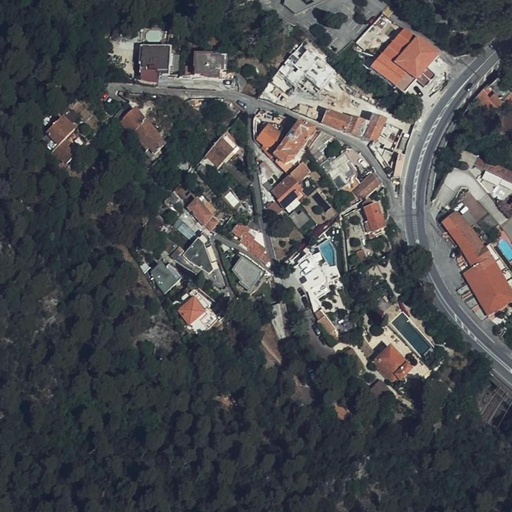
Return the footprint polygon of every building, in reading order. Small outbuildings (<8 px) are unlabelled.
[(295,12),(299,8),(290,0),(280,0),(277,3),(289,14),(293,10),(295,12)] [(487,7),(483,20),(492,23),(496,10),(487,7)] [(372,26),(357,43),(364,50),(379,33),(372,26)] [(415,83),(426,70),(437,56),(404,29),(371,70),(405,95),(415,83)] [(303,44),(265,86),(280,99),(317,56),(303,44)] [(157,72),(169,74),(171,47),(142,46),(141,55),(138,55),(138,61),(144,62),(143,68),(157,69),(157,72)] [(192,65),(191,73),(195,74),(195,77),(218,79),(218,72),(222,73),(222,61),(211,60),(211,57),(194,56),(194,66),(192,65)] [(438,80),(426,70),(415,83),(427,92),(438,80)] [(497,95),(485,118),(504,101),(506,103),(508,101),(511,104),(511,103),(511,86),(501,75),(492,83),(490,81),(487,84),(497,95)] [(476,127),(485,118),(497,95),(487,84),(483,89),(484,91),(477,100),(481,104),(467,118),(476,127)] [(232,101),(225,99),(217,108),(232,118),(241,108),(232,101)] [(71,111),(68,109),(65,116),(64,116),(65,117),(65,118),(72,124),(79,116),(72,109),(71,111)] [(164,145),(135,111),(122,121),(152,156),(164,145)] [(511,131),(511,112),(499,130),(508,136),(511,131)] [(394,180),(395,177),(394,174),(397,153),(404,137),(388,129),(384,137),(378,135),(382,126),(384,122),(374,117),(370,124),(366,122),(364,124),(351,118),(350,120),(348,119),(347,121),(327,113),(322,124),(336,130),(369,143),(368,149),(383,167),(390,180),(394,180)] [(404,137),(410,124),(389,113),(384,122),(382,126),(388,129),(404,137)] [(65,164),(69,168),(71,166),(72,165),(69,162),(77,155),(68,146),(64,142),(69,137),(76,131),(63,118),(59,122),(60,124),(50,134),(54,138),(49,143),(55,150),(53,151),(65,164)] [(49,133),(50,134),(60,124),(59,122),(49,133)] [(121,122),(115,127),(124,137),(128,133),(129,132),(121,122)] [(288,177),(306,155),(300,150),(311,136),(316,131),(299,124),(297,126),(288,138),(273,156),(276,160),(274,162),(288,177)] [(288,138),(297,126),(294,124),(287,133),(288,133),(286,136),(288,138)] [(284,138),(267,125),(257,138),(273,151),(284,138)] [(384,137),(388,129),(382,126),(378,135),(384,137)] [(124,137),(128,143),(133,139),(128,133),(124,137)] [(237,147),(225,133),(220,139),(233,152),(237,147)] [(64,142),(68,146),(73,141),(69,137),(64,142)] [(220,139),(202,159),(213,171),(233,152),(220,139)] [(351,163),(344,154),(330,164),(327,160),(321,165),(339,190),(350,182),(347,179),(354,174),(348,165),(351,163)] [(511,172),(476,154),(472,162),(511,183),(511,172)] [(186,173),(192,165),(181,158),(176,166),(186,173)] [(297,194),(301,191),(298,188),(300,186),(298,184),(310,175),(302,166),(273,191),(279,199),(278,201),(284,208),(299,196),(297,194)] [(365,197),(383,184),(379,179),(374,172),(353,188),(360,200),(365,197)] [(273,186),(268,180),(264,183),(269,189),(273,186)] [(330,216),(335,211),(317,191),(311,195),(330,216)] [(204,222),(208,226),(214,230),(216,231),(218,228),(215,225),(218,221),(215,219),(210,213),(197,200),(190,206),(193,211),(204,222)] [(375,207),(368,200),(362,204),(368,220),(365,222),(369,234),(373,232),(373,233),(382,229),(375,207)] [(454,211),(450,213),(455,219),(459,224),(464,230),(468,234),(469,237),(472,242),(475,246),(479,254),(480,256),(485,253),(489,260),(498,276),(505,289),(511,284),(511,280),(487,244),(480,248),(473,235),(469,229),(454,211)] [(450,213),(440,219),(458,247),(473,269),(464,274),(487,314),(510,299),(505,289),(498,276),(489,260),(485,253),(480,256),(479,254),(475,246),(472,242),(469,237),(468,234),(464,230),(459,224),(455,219),(450,213)] [(174,224),(189,236),(194,230),(179,218),(174,224)] [(138,231),(141,227),(133,221),(130,226),(138,231)] [(488,230),(496,243),(498,242),(497,240),(498,238),(500,237),(502,237),(503,238),(504,237),(511,248),(511,242),(498,223),(488,230)] [(270,265),(270,264),(267,258),(268,257),(262,252),(264,249),(254,240),(256,237),(251,232),(246,238),(244,236),(239,241),(245,247),(247,246),(268,264),(269,265),(270,265)] [(214,270),(206,245),(191,261),(209,275),(214,270)] [(361,267),(367,264),(362,249),(356,252),(361,267)] [(172,257),(177,260),(182,255),(177,251),(172,257)] [(321,286),(321,276),(312,258),(293,268),(311,300),(315,298),(311,294),(319,290),(321,286)] [(250,289),(261,274),(242,259),(234,269),(242,279),(241,281),(250,289)] [(327,282),(328,281),(335,279),(340,277),(339,276),(337,271),(335,266),(326,263),(327,282)] [(154,269),(150,264),(145,269),(151,280),(155,278),(160,286),(166,292),(181,280),(170,267),(166,270),(161,264),(154,269)] [(329,290),(321,276),(321,286),(319,290),(311,294),(315,298),(329,290)] [(335,279),(328,281),(334,290),(339,288),(335,279)] [(203,335),(221,319),(216,313),(217,312),(212,307),(214,305),(202,293),(201,294),(197,290),(194,294),(191,290),(183,297),(181,295),(173,302),(175,305),(174,306),(189,325),(193,322),(203,335)] [(401,310),(397,305),(386,315),(390,320),(401,310)] [(325,314),(316,320),(327,335),(328,334),(336,343),(339,341),(337,337),(340,335),(325,314)] [(365,339),(358,344),(359,346),(367,355),(374,350),(365,339)] [(355,370),(358,373),(364,368),(361,365),(363,364),(351,346),(347,349),(345,346),(340,349),(355,370)] [(374,359),(372,361),(376,366),(378,365),(390,378),(391,379),(393,380),(400,377),(409,369),(405,365),(406,364),(389,346),(374,359)] [(367,390),(380,404),(388,397),(389,398),(392,396),(391,395),(394,393),(380,378),(367,390)] [(362,427),(353,421),(350,425),(359,432),(362,427)]
